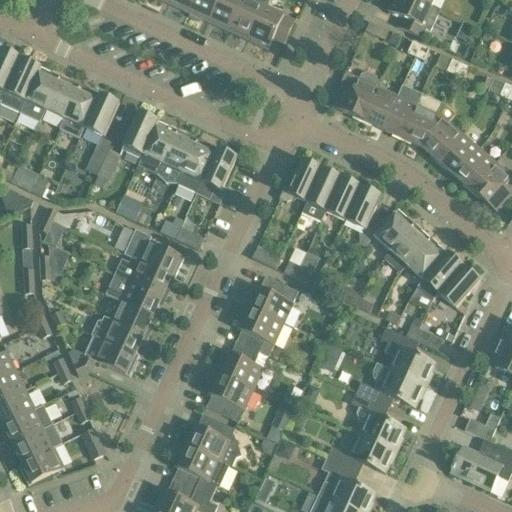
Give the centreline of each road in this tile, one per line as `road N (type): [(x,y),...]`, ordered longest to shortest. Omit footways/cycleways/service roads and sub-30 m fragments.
road 1 (residential): [(80,511),(108,501),(131,464),(278,148)]
road 2 (residential): [(37,39),(278,148)]
road 3 (residential): [(488,247),(407,173),(291,121)]
road 4 (residential): [(426,483),(426,451),(511,267)]
road 5 (residential): [(302,98),(89,0)]
